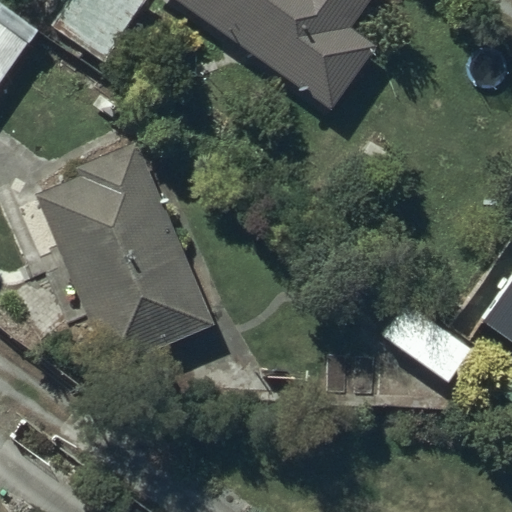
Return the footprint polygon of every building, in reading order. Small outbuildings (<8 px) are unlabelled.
[(60,0),(49,16),(104,54),(112,42),(121,49),(146,12),(138,7),(143,0),(60,0)] [(190,0),(328,101),(375,34),(349,16),(360,0),(190,0)] [(0,18),(0,71),(26,37),(0,18)] [(91,163),(34,187),(110,360),(213,314),(132,130),(86,149),(91,163)] [(408,292),(383,326),(446,373),(471,338),(408,292)]
